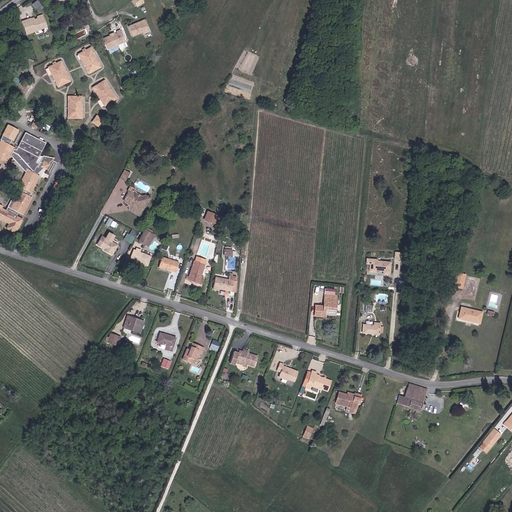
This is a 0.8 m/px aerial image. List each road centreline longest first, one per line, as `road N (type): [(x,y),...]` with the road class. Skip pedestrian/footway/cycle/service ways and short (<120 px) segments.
road 1 (unclassified): [(232,321),(434,384),(511,380)]
road 2 (unclassified): [(0,248),(232,321)]
road 3 (unclassified): [(232,321),(159,511)]
